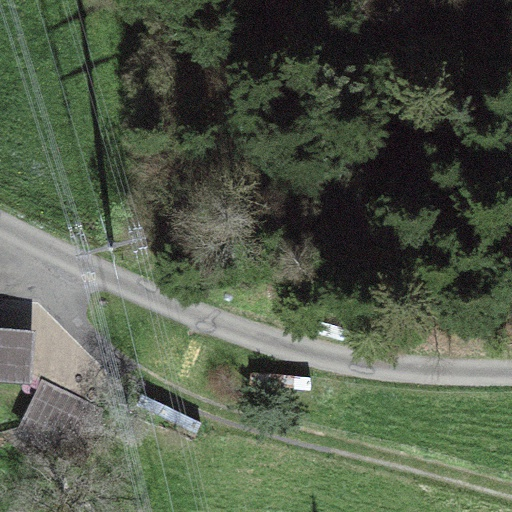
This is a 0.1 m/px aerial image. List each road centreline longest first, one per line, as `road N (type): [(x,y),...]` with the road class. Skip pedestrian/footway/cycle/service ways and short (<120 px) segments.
road 1 (track): [(58,252),(76,334),(194,411),(511,497)]
road 2 (track): [(0,224),(239,339),(354,373),(511,376)]
